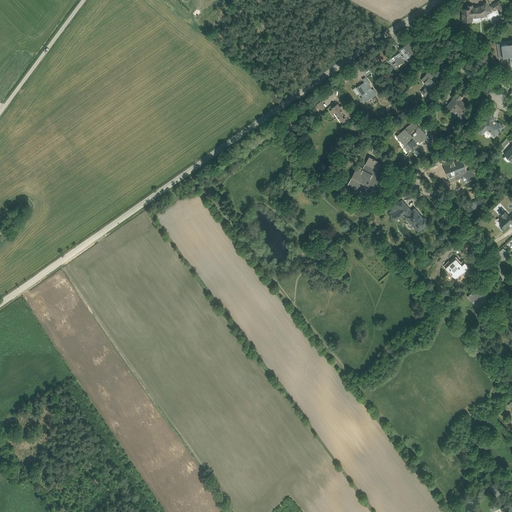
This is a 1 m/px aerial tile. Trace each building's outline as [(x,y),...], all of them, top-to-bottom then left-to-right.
[(494,10),(487,0),(486,0),(480,5),(475,5),(475,3),(469,4),(469,7),(463,7),(463,20),(475,19),(475,17),(483,16),(494,10)] [(395,66),(417,52),(410,41),(400,47),(402,50),(390,58),(395,66)] [(511,43),(502,45),(504,58),(511,56),(511,43)] [(427,95),(439,83),(433,77),(435,75),(429,70),(422,78),(428,83),(422,90),(427,95)] [(365,101),(378,93),(367,75),(363,77),(365,81),(356,87),(365,101)] [(464,96),(458,91),(447,104),(456,112),(458,110),(462,113),(470,105),(462,98),(464,96)] [(341,123),(351,116),(341,101),(330,109),(341,123)] [(495,136),(505,125),(491,113),(478,128),(483,133),(487,129),(495,136)] [(429,138),(415,119),(396,133),(410,151),(429,138)] [(366,183),(378,189),(384,177),(377,173),(383,161),(371,155),(365,166),(358,163),(346,186),(361,193),(366,183)] [(450,178),(469,170),(463,157),(445,164),(450,178)] [(420,231),(430,222),(416,206),(413,209),(402,197),(387,211),(396,221),(404,214),(420,231)] [(506,228),(511,221),(511,212),(510,214),(503,206),(498,211),(504,217),(499,221),(506,228)] [(457,279),(471,266),(460,253),(446,265),(457,279)] [(480,310),(491,300),(479,287),(468,296),(480,310)] [(511,511),(511,503),(503,507),(505,511),(511,511)]
